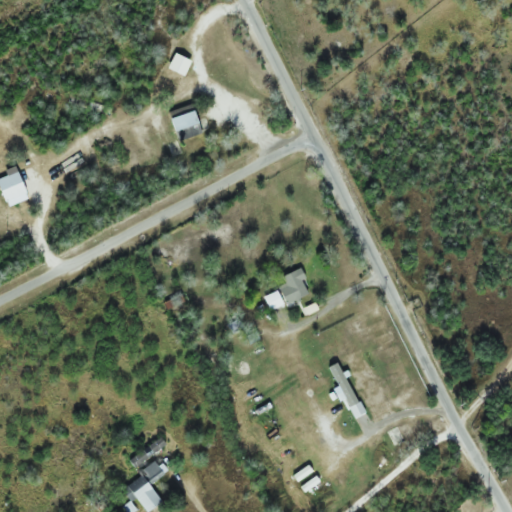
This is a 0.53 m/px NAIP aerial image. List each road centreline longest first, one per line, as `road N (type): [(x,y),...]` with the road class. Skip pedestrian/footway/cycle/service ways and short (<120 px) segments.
road 1 (residential): [(444,407),(243,0)]
road 2 (residential): [(0,299),(314,140)]
